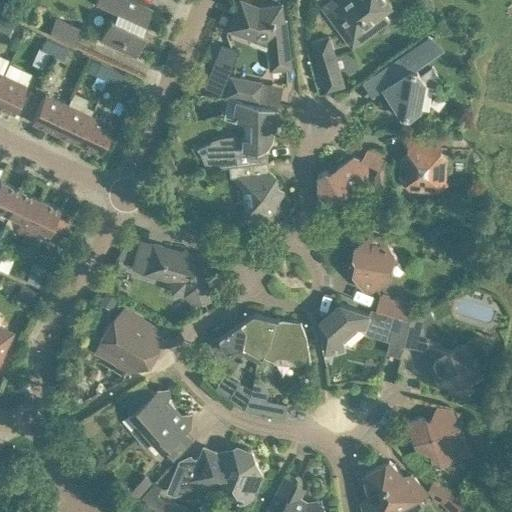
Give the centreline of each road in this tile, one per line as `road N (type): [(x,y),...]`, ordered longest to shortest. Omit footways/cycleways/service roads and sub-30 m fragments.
road 1 (residential): [(341,450),(247,425),(191,380),(179,346),(247,288)]
road 2 (unclassified): [(30,419),(45,342),(126,195)]
road 3 (unclassified): [(126,195),(202,0)]
road 4 (unclassified): [(266,268),(156,222),(126,195)]
road 5 (unclassified): [(0,136),(126,195)]
road 6 (residential): [(295,242),(318,272),(301,308),(270,304),(247,288)]
